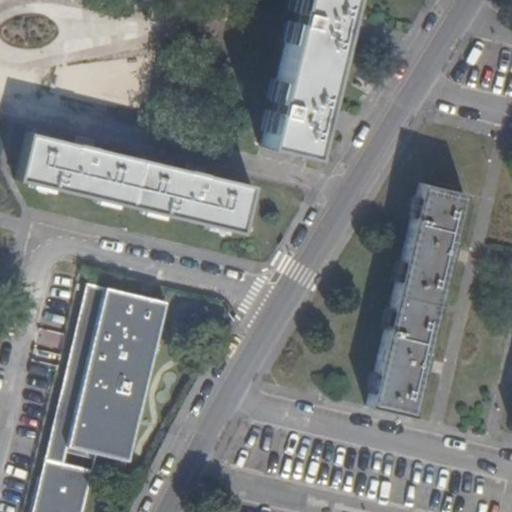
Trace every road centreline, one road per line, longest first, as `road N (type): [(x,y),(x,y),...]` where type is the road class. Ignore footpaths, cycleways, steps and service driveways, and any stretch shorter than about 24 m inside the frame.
road 1 (residential): [(0,431),(34,277),(57,247),(285,296)]
road 2 (residential): [(511,469),(221,404)]
road 3 (unclassified): [(405,90),(285,296)]
road 4 (residential): [(183,475),(342,511)]
road 5 (unclassified): [(285,296),(221,404)]
